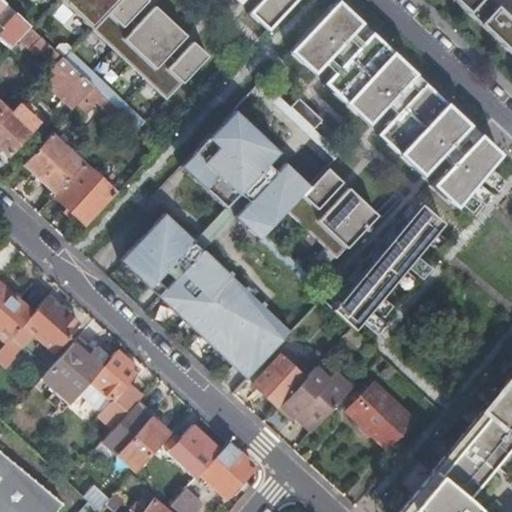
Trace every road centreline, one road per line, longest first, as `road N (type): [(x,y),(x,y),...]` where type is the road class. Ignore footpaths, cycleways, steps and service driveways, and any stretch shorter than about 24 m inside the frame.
road 1 (residential): [(285,475),(0,207)]
road 2 (residential): [(511,130),(372,0)]
